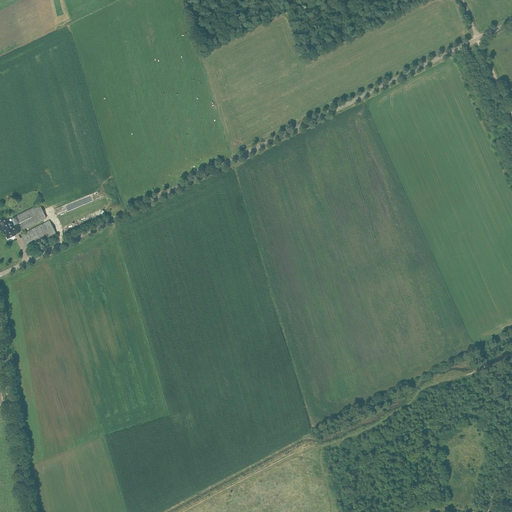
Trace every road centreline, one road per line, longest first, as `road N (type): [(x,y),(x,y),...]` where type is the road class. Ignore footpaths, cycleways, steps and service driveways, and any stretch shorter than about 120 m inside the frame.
road 1 (unclassified): [(0,274),(511,21)]
road 2 (unclassified): [(28,511),(0,343)]
